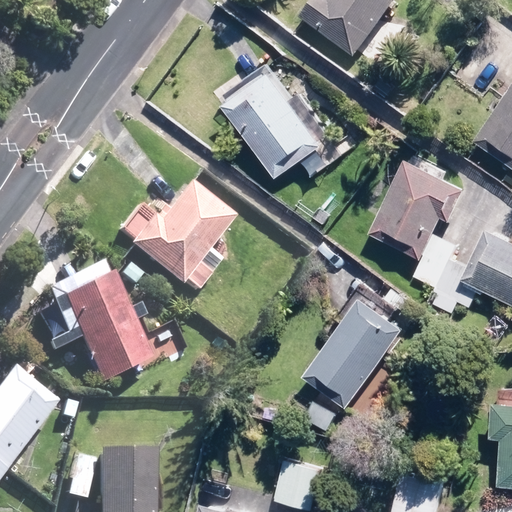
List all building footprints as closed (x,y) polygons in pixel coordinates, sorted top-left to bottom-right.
[(400,0),(315,0),(306,13),(364,53),(400,0)] [(275,58),(225,89),(280,175),(304,160),(312,172),(358,142),(311,68),(290,81),(275,58)] [(511,159),(511,90),(480,137),(511,159)] [(416,148),(377,226),(374,230),(424,255),(415,274),(435,284),(459,239),(443,231),(450,218),(454,221),(476,178),(416,148)] [(236,212),(187,175),(159,212),(139,196),(113,230),(195,291),(220,258),(208,249),(236,212)] [(511,227),(497,219),(468,274),(511,297),(511,227)] [(140,299),(128,304),(106,255),(48,280),(72,335),(82,331),(104,379),(152,357),(134,318),(146,313),(140,299)] [(148,271),(129,257),(117,273),(135,287),(148,271)] [(414,320),(372,288),(310,371),(352,402),(414,320)] [(0,480),(63,395),(15,360),(0,380),(0,480)] [(511,393),(500,392),(496,433),(509,434),(506,479),(511,479),(511,393)] [(156,511),(157,444),(101,443),(99,511),(156,511)] [(86,495),(97,456),(79,450),(68,490),(86,495)] [(329,466),(291,454),(279,493),(317,504),(329,466)] [(442,511),(454,471),(412,459),(396,511),(442,511)] [(286,511),(213,493),(207,511),(286,511)]
